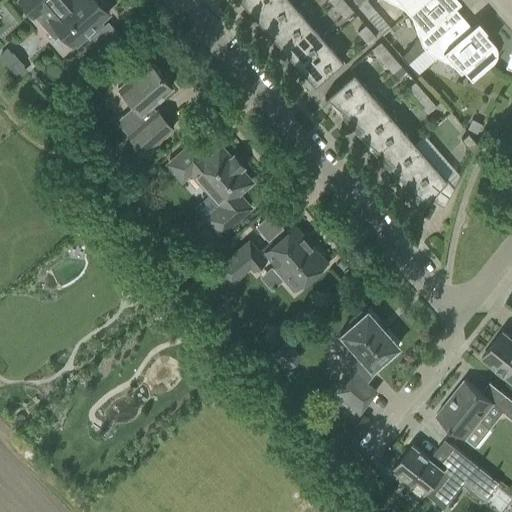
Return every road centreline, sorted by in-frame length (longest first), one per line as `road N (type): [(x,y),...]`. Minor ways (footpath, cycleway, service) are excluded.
road 1 (residential): [(455,315),(177,0)]
road 2 (residential): [(370,444),(447,346),(455,315)]
